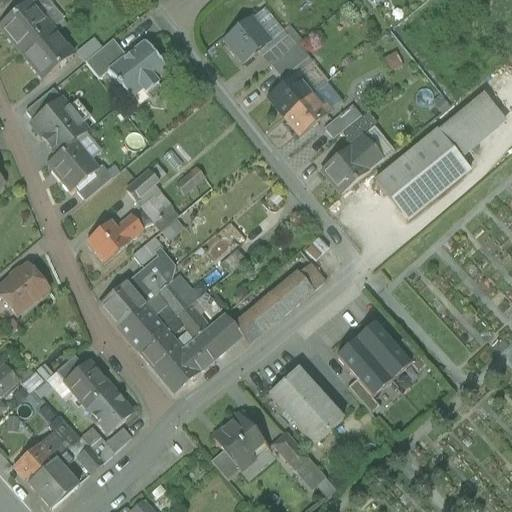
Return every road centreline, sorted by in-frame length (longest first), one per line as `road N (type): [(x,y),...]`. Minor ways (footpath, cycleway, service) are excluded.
road 1 (residential): [(169,429),(360,270),(163,20),(187,0)]
road 2 (residential): [(169,429),(103,332),(0,114)]
